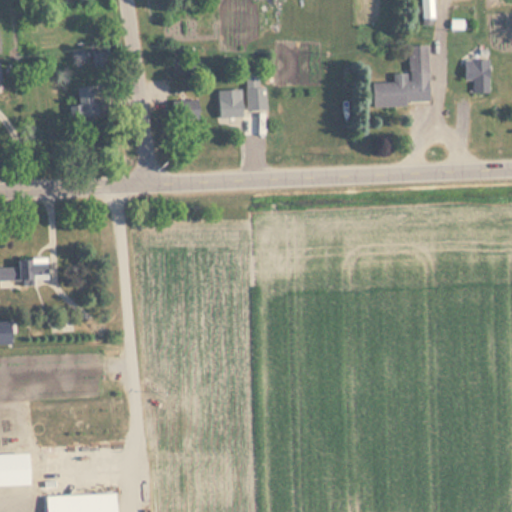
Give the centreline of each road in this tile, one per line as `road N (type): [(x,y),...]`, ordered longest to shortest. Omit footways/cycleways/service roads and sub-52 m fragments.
road 1 (secondary): [(0,188),(511,165)]
road 2 (residential): [(150,180),(125,0)]
